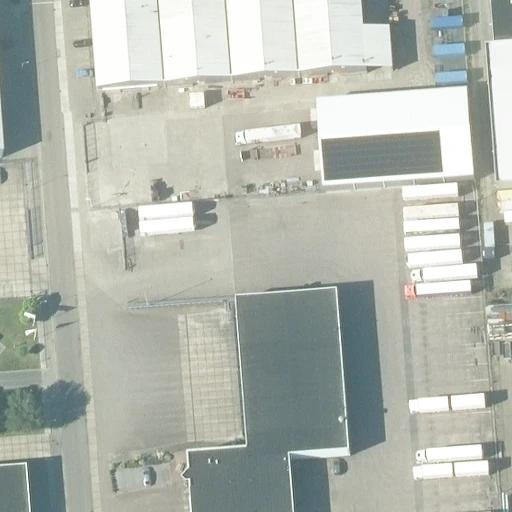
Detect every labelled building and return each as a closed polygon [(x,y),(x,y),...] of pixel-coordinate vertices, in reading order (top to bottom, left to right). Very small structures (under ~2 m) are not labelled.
[(90,0),(97,94),(366,74),(360,0),(90,0)] [(511,0),(490,0),(494,53),(486,54),(497,194),(511,193),(511,0)] [(467,60),(467,50),(441,51),(441,61),(467,60)] [(467,95),(317,108),(323,193),(474,182),(467,95)] [(189,476),(182,485),(187,488),(190,488),(191,511),(294,511),(290,461),(350,457),(338,295),(236,303),(248,455),(188,459),(189,476)] [(0,511),(27,511),(24,471),(0,472),(0,511)]
